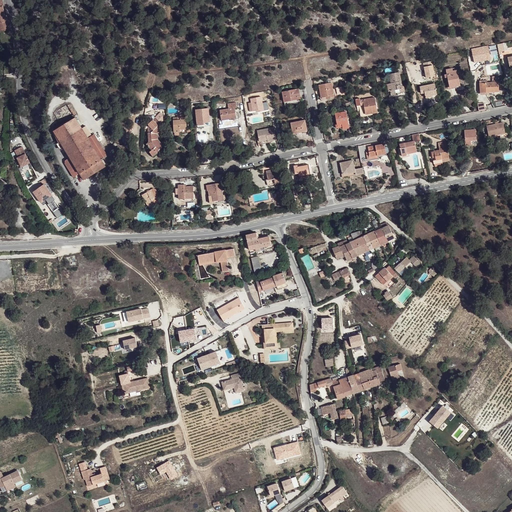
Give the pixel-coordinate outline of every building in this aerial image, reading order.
[(4,9),(2,0),(0,0),(0,29),(0,31),(8,30),(4,9)] [(489,49),(485,50),(484,46),(472,49),(474,62),(486,60),(491,59),(489,49)] [(433,61),(424,62),(426,77),(435,76),(433,61)] [(447,74),(448,77),(450,87),(460,85),(457,70),(453,71),(453,69),(446,70),(447,74)] [(389,99),(406,95),(404,86),(402,86),(400,72),(389,74),(391,83),(386,84),(389,99)] [(485,90),(485,93),(498,92),(498,77),(492,77),(492,79),(492,83),(484,83),(479,83),(479,91),(485,90)] [(327,97),(327,98),(334,97),(332,83),(319,85),(322,97),(327,97)] [(432,95),(437,94),(434,84),(420,87),(421,93),(425,92),(426,98),(433,96),(432,95)] [(297,99),(301,99),(299,89),(283,92),(285,105),(298,103),(297,99)] [(250,112),(257,110),(260,110),(260,112),(268,110),(266,103),(262,104),(261,97),(251,99),(252,106),(249,107),(250,112)] [(357,107),(360,106),(364,105),(366,114),(377,112),(374,97),(360,100),(360,98),(355,99),(357,107)] [(230,117),(236,115),(235,108),(237,108),(236,102),(228,104),(229,109),(220,110),(222,120),(230,119),(230,117)] [(205,122),(210,122),(208,108),(196,110),(198,125),(206,124),(205,122)] [(335,113),(336,120),(337,125),(342,124),(342,127),(343,129),(349,128),(346,111),(335,113)] [(181,129),(188,128),(186,115),(180,116),(180,118),(174,118),(175,133),(181,132),(181,129)] [(88,139),(88,138),(82,129),(75,118),(54,131),(62,143),(64,147),(71,157),(66,160),(66,164),(74,177),(80,173),(84,180),(105,166),(101,160),(109,156),(95,134),(88,139)] [(154,130),(152,132),(152,141),(149,143),(147,144),(152,151),(150,152),(153,156),(158,153),(158,152),(165,146),(159,140),(158,134),(163,130),(159,126),(161,124),(155,118),(149,124),(149,125),(154,130)] [(302,130),(307,129),(306,123),(304,123),(303,121),(291,123),(293,134),(302,132),(302,130)] [(498,124),(495,124),(487,126),(489,136),(500,134),(505,133),(506,135),(506,137),(510,137),(508,127),(504,127),(503,123),(498,124)] [(82,129),(88,138),(92,135),(87,126),(82,129)] [(274,127),(257,130),(259,140),(267,138),(268,143),(271,142),(271,141),(277,140),(274,127)] [(465,145),(477,144),(476,129),(464,130),(465,145)] [(407,152),(416,150),(414,141),(400,144),(400,148),(402,156),(407,155),(407,152)] [(445,141),(438,143),(440,150),(431,152),(433,158),(435,157),(435,159),(433,160),(435,166),(442,164),(442,162),(450,160),(445,141)] [(386,153),(385,144),(368,147),(369,153),(370,156),(366,157),(367,161),(379,159),(378,155),(386,153)] [(22,167),(23,166),(30,163),(23,147),(16,150),(19,157),(18,158),(22,167)] [(417,152),(416,150),(407,152),(407,155),(402,156),(400,148),(398,148),(400,158),(410,156),(409,154),(417,152)] [(340,164),(343,173),(344,178),(356,175),(356,174),(363,173),(362,168),(355,169),(353,161),(340,164)] [(300,181),(311,178),(308,165),(298,167),(298,165),(294,166),(295,171),(292,171),(292,175),(295,174),(295,173),(298,173),(300,181)] [(268,185),(285,182),(283,171),(267,174),(269,180),(267,180),(268,185)] [(224,200),(222,191),(225,191),(224,184),(224,182),(221,183),(209,185),(210,190),(208,191),(209,196),(210,202),(220,200),(220,201),(224,200)] [(42,202),(46,199),(54,210),(53,211),(58,218),(65,213),(60,206),(52,195),(45,184),(34,191),(42,202)] [(179,188),(179,192),(179,199),(184,199),(184,201),(196,200),(196,195),(194,195),(193,186),(186,186),(186,184),(178,185),(179,188)] [(150,202),(152,206),(162,201),(158,192),(155,187),(142,194),(147,204),(150,202)] [(305,204),(312,203),(311,194),(303,196),(305,204)] [(388,225),(382,228),(389,241),(389,243),(397,239),(396,238),(395,239),(389,227),(388,225)] [(389,241),(382,228),(375,231),(381,245),(389,241)] [(359,231),(351,234),(354,240),(359,238),(360,238),(359,231)] [(368,234),(374,248),(381,245),(375,231),(368,234)] [(256,249),(273,245),(271,236),(258,239),(257,233),(246,236),(250,250),(256,249)] [(365,240),(370,250),(374,248),(368,234),(363,236),(365,240)] [(354,240),(350,242),(357,256),(370,250),(365,240),(361,241),(359,238),(354,240)] [(333,248),(337,259),(345,256),(347,261),(354,259),(353,257),(357,256),(350,242),(348,243),(347,239),(337,243),(338,246),(333,248)] [(234,249),(204,255),(205,263),(219,261),(221,262),(223,273),(229,271),(227,261),(225,261),(225,259),(227,258),(236,257),(234,249)] [(256,277),(263,275),(259,256),(252,258),(256,277)] [(407,257),(395,269),(398,272),(403,267),(405,268),(411,262),(418,267),(421,263),(414,256),(410,260),(407,257)] [(348,270),(347,268),(332,274),(334,281),(335,281),(342,278),(349,275),(348,272),(348,270)] [(384,278),(388,282),(393,276),(385,268),(376,276),(381,281),(384,278)] [(277,286),(286,282),(283,273),(263,281),(266,290),(277,286)] [(239,297),(216,310),(223,321),(245,308),(239,297)] [(141,309),(127,312),(129,322),(151,317),(149,308),(141,310),(141,309)] [(321,318),(322,330),(333,330),(332,318),(321,318)] [(266,326),(263,326),(263,334),(261,334),(261,339),(263,339),(264,346),(273,345),(272,335),(275,335),(275,331),(288,331),(288,329),(291,328),(291,324),(283,324),(283,325),(283,327),(273,327),(273,326),(269,326),(269,327),(266,327),(266,326)] [(90,327),(92,333),(102,331),(100,325),(90,327)] [(195,328),(178,331),(180,343),(197,340),(195,328)] [(275,335),(272,335),(273,345),(264,346),(263,339),(261,339),(261,349),(276,348),(275,335)] [(362,347),(361,338),(361,337),(349,338),(350,339),(344,340),(345,349),(362,347)] [(136,338),(123,341),(125,352),(138,349),(136,338)] [(217,352),(197,359),(201,372),(221,365),(217,352)] [(400,378),(398,372),(396,366),(389,368),(392,380),(400,378)] [(372,369),(360,373),(364,383),(369,381),(372,387),(381,385),(380,381),(376,370),(372,371),(372,369)] [(128,373),(119,375),(122,384),(124,384),(126,393),(136,391),(137,392),(140,392),(141,390),(150,388),(148,378),(130,382),(128,373)] [(360,373),(354,375),(360,391),(372,387),(369,381),(364,383),(360,373)] [(219,384),(221,391),(225,390),(225,391),(231,390),(233,395),(241,393),(238,380),(240,379),(239,375),(228,378),(229,381),(219,384)] [(354,375),(348,377),(354,393),(360,391),(354,375)] [(348,377),(339,380),(345,396),(354,393),(348,377)] [(316,388),(327,385),(326,380),(314,383),(316,388)] [(345,396),(339,380),(332,383),(338,399),(345,396)] [(323,413),(336,410),(335,404),(321,407),(323,413)] [(443,406),(430,421),(438,428),(451,412),(443,406)] [(353,409),(345,410),(340,410),(340,420),(341,423),(344,422),(343,420),(347,419),(347,414),(353,413),(353,409)] [(336,412),(336,410),(323,413),(323,415),(330,413),(333,412),(334,419),(338,418),(337,412),(336,412)] [(297,441),(273,448),(277,461),(301,455),(297,441)] [(169,461),(157,468),(161,476),(166,473),(171,481),(178,476),(169,461)] [(91,468),(82,471),(84,480),(86,479),(88,486),(104,481),(103,477),(108,475),(106,466),(100,468),(102,474),(96,475),(93,476),(91,468)] [(0,484),(2,488),(6,486),(7,488),(16,484),(16,483),(24,480),(19,471),(5,478),(0,479),(0,484)] [(292,478),(283,481),(286,491),(295,488),(292,478)] [(278,483),(268,487),(272,496),(281,493),(278,483)] [(342,486),(322,501),(327,508),(347,493),(342,486)]
